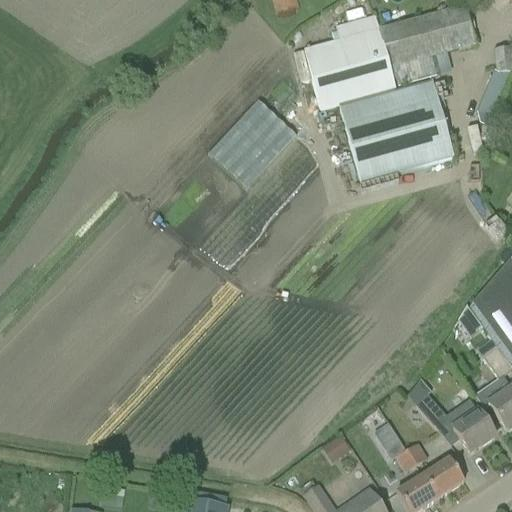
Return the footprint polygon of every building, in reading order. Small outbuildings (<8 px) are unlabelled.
[(296,11),(293,0),(270,0),(274,17),(296,11)] [(444,16),(377,35),(387,73),(438,59),(474,49),(463,11),(444,16)] [(387,73),(377,35),(373,19),(334,30),(338,44),(301,54),(319,118),(337,112),(356,188),(452,163),(430,85),(394,95),(393,90),(443,76),(438,59),(387,73)] [(509,53),(492,55),(494,78),(511,77),(509,53)] [(207,158),(245,193),(294,140),(257,105),(207,158)] [(511,194),(502,211),(511,217),(511,194)] [(511,263),(490,288),(467,316),(480,333),(490,346),(490,347),(495,353),(511,376),(511,377),(511,263)] [(467,316),(459,326),(470,341),(480,333),(467,316)] [(488,344),(476,353),(483,362),(495,353),(490,347),(488,344)] [(498,384),(475,400),(484,413),(487,411),(504,435),(511,429),(511,393),(510,394),(502,382),(511,376),(495,353),(483,362),(498,384)] [(426,400),(414,411),(433,432),(444,421),(426,400)] [(462,427),(451,435),(457,443),(468,459),(493,442),(482,426),(476,417),(475,418),(466,407),(454,415),(456,419),(462,427)] [(387,430),(373,439),(382,453),(391,466),(394,464),(404,478),(415,471),(406,456),(404,457),(387,430)] [(425,464),(416,450),(406,456),(415,471),(425,464)] [(448,465),(421,482),(435,504),(462,487),(448,465)] [(422,511),(435,504),(421,482),(395,498),(403,511),(422,511)] [(303,501),(309,511),(330,511),(316,492),(303,501)] [(378,511),(368,495),(347,510),(348,511),(378,511)]
